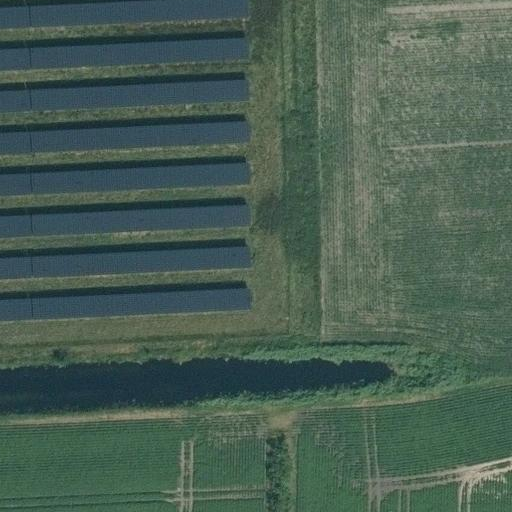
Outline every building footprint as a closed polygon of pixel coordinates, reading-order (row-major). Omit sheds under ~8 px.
[(138,13),(138,17),(170,17),(170,0),(144,0),(145,14),(138,13)] [(211,0),(199,0),(201,16),(212,16),(211,0)] [(251,58),(250,35),(136,40),(137,63),(251,58)] [(250,78),(111,83),(112,106),(251,100),(250,78)] [(252,140),(251,119),(219,120),(219,129),(209,130),(210,142),(252,140)] [(72,148),(129,146),(129,135),(135,135),(136,145),(190,144),(189,125),(71,129),(72,148)] [(252,184),(252,163),(184,163),(184,183),(252,184)]
